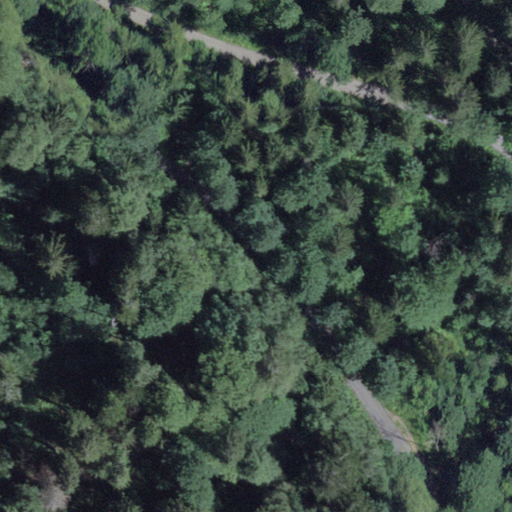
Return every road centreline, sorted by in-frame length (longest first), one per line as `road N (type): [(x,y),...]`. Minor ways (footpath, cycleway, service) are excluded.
road 1 (unclassified): [(443,511),(331,331),(251,232),(0,27)]
road 2 (unclassified): [(105,0),(189,35),(454,115),(511,146)]
